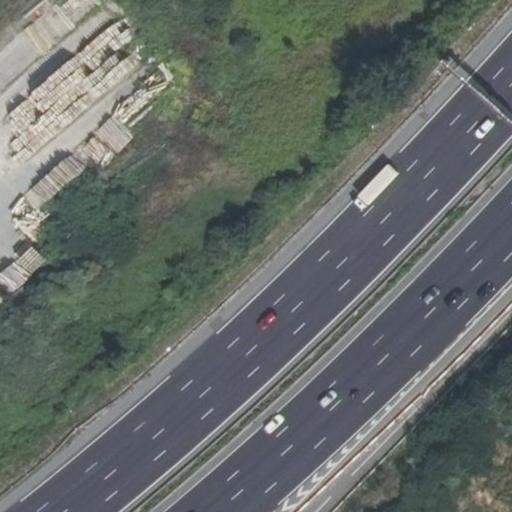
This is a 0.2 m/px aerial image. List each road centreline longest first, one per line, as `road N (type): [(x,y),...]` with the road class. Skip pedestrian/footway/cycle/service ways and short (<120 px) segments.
road 1 (motorway): [(511,87),(356,253),(66,511)]
road 2 (motorway): [(224,511),(511,231)]
